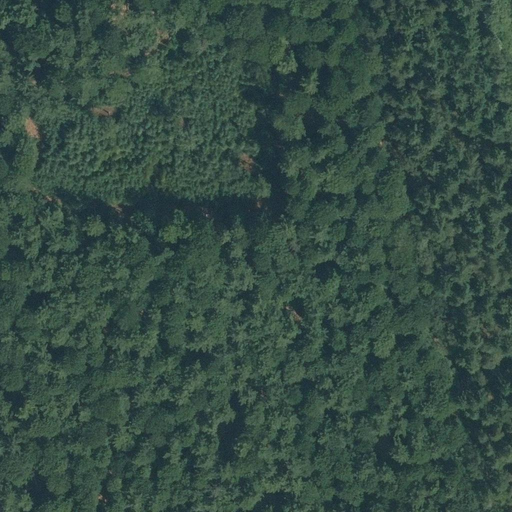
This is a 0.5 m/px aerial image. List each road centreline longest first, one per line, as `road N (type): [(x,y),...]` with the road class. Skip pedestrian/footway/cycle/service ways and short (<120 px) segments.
road 1 (track): [(438,377),(345,0)]
road 2 (track): [(0,344),(44,511)]
road 3 (track): [(475,511),(438,377)]
road 4 (track): [(388,177),(511,123)]
